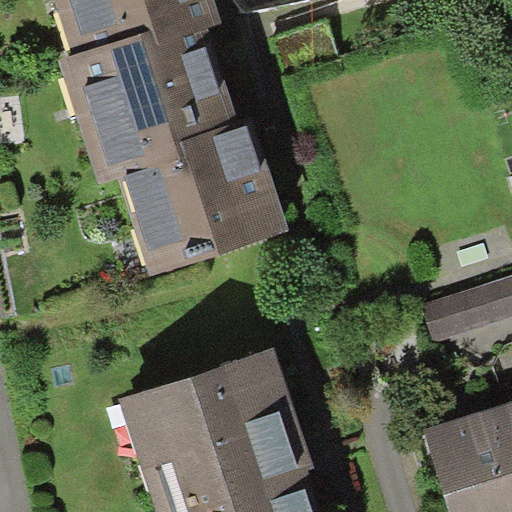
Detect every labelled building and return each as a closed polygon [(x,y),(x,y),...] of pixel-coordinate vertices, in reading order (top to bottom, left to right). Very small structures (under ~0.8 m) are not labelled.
[(53,0),(76,66),(61,71),(102,192),(122,185),(155,282),(289,237),(250,121),(239,124),(211,40),(227,35),(214,0),(53,0)] [(325,24),(276,42),(289,76),(338,58),(325,24)] [(511,277),(425,307),(436,342),(511,316),(511,277)] [(269,357),(126,403),(161,511),(318,511),(304,466),(269,357)] [(511,511),(511,408),(471,422),(426,437),(451,511),(511,511)]
